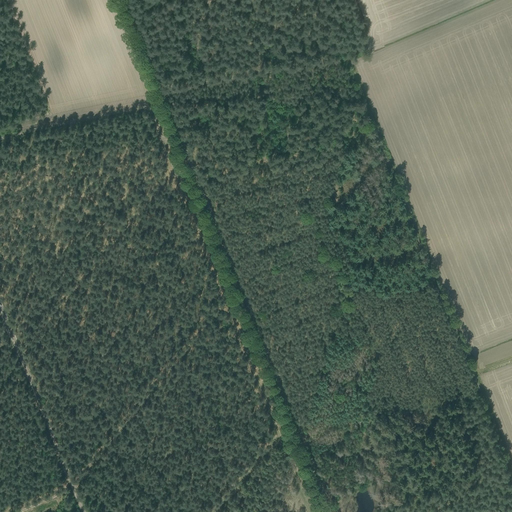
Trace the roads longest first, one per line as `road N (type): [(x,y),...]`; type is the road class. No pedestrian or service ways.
road 1 (track): [(341,58),(511,483)]
road 2 (track): [(154,90),(320,511)]
road 3 (track): [(350,0),(358,35),(341,58),(154,90)]
road 4 (unknown): [(0,307),(69,483)]
